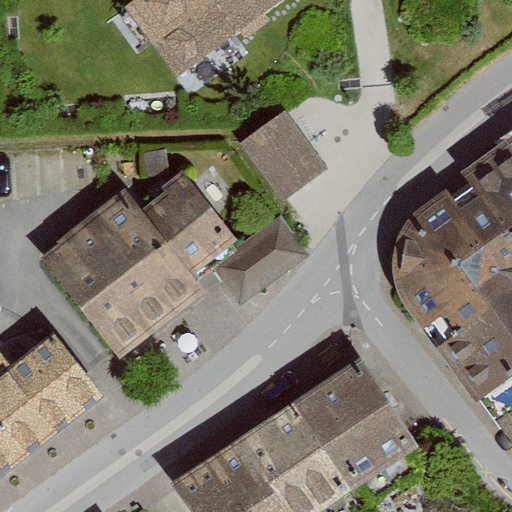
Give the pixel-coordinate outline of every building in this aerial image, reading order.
[(149,0),(133,12),(183,79),(289,0),(149,0)] [(323,177),(287,123),(244,152),(281,206),(323,177)] [(511,130),(392,222),(374,283),(462,398),(511,362),(511,130)] [(208,282),(231,314),(300,264),(274,228),(232,258),(175,178),(128,211),(118,197),(31,259),(102,357),(208,282)] [(0,460),(93,391),(46,328),(0,361),(0,460)] [(343,356),(155,480),(176,511),(323,511),(343,499),(351,511),(357,511),(420,471),(343,356)] [(511,400),(483,420),(501,448),(511,454),(511,400)]
